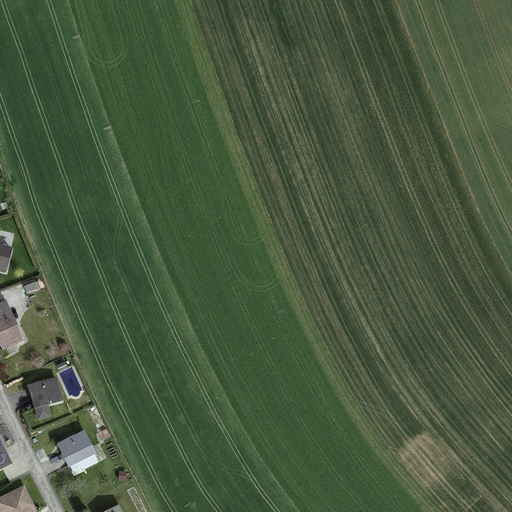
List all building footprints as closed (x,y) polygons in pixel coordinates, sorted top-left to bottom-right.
[(0,248),(0,269),(6,271),(10,251),(0,248)] [(38,281),(23,286),(26,293),(40,288),(38,281)] [(21,341),(3,304),(0,305),(0,344),(3,350),(21,341)] [(56,382),(28,388),(32,408),(61,402),(56,382)] [(83,436),(57,447),(66,467),(92,455),(83,436)] [(41,511),(28,485),(0,498),(0,511),(41,511)]
